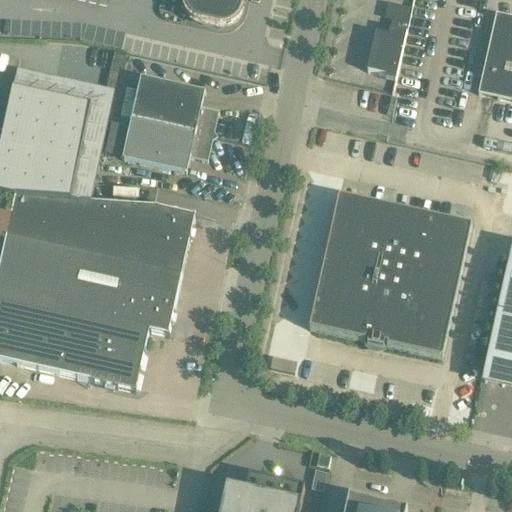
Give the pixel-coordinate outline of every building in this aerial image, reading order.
[(185,0),(185,2),(185,5),(185,7),(185,10),(186,12),(187,15),(188,17),(189,19),(191,21),(193,22),(195,24),(197,25),(200,26),(202,27),(216,30),(218,30),(221,30),(223,30),(226,30),(228,29),(230,28),(232,27),(234,26),(236,24),(238,22),(239,20),(240,18),(241,16),(242,13),(244,0),(185,0)] [(511,21),(496,18),(478,98),(511,105),(511,21)] [(375,36),(367,75),(387,79),(386,82),(395,84),(396,84),(409,27),(392,23),(388,39),(375,36)] [(131,123),(213,141),(219,116),(201,112),(205,96),(141,82),(131,123)] [(0,152),(0,199),(15,202),(71,206),(92,113),(18,97),(13,95),(0,152)] [(190,162),(208,166),(213,141),(131,123),(122,163),(187,178),(190,162)] [(386,350),(442,363),(472,230),(339,200),(309,333),(364,346),(365,343),(367,344),(366,348),(383,352),(384,347),(387,348),(386,350)] [(15,202),(11,223),(7,241),(183,281),(196,220),(156,211),(154,211),(154,212),(71,206),(15,202)] [(0,243),(6,245),(7,241),(11,223),(0,220),(0,243)] [(7,241),(6,245),(0,269),(0,365),(91,386),(136,397),(149,337),(169,341),(183,281),(7,241)] [(511,255),(511,256),(483,381),(511,387),(511,255)] [(270,371),(294,377),(296,366),(272,361),(270,371)] [(328,472),(330,461),(319,458),(317,469),(328,472)] [(301,511),(306,493),(260,482),(249,480),(245,498),(227,494),(228,491),(226,491),(221,511),(301,511)] [(395,511),(348,501),(345,511),(395,511)]
